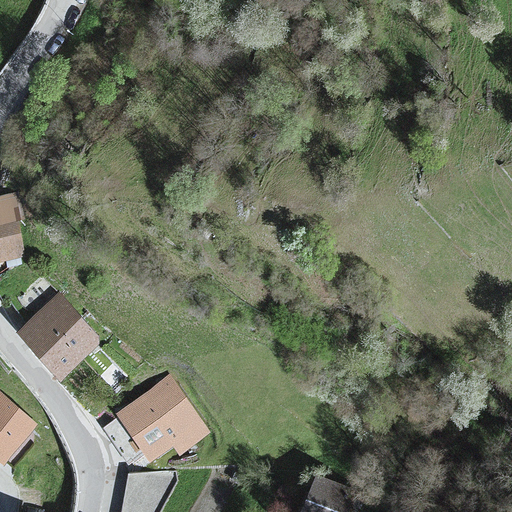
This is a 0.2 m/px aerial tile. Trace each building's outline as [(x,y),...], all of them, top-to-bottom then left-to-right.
[(0,261),(25,255),(17,193),(0,199),(0,261)] [(60,296),(17,332),(58,381),(101,344),(60,296)] [(168,377),(115,412),(149,463),(170,449),(177,459),(209,438),(168,377)] [(0,397),(0,460),(1,462),(33,427),(0,397)] [(174,473),(125,477),(118,511),(160,511),(175,487),(174,473)] [(346,511),(354,492),(313,476),(298,511),(346,511)]
